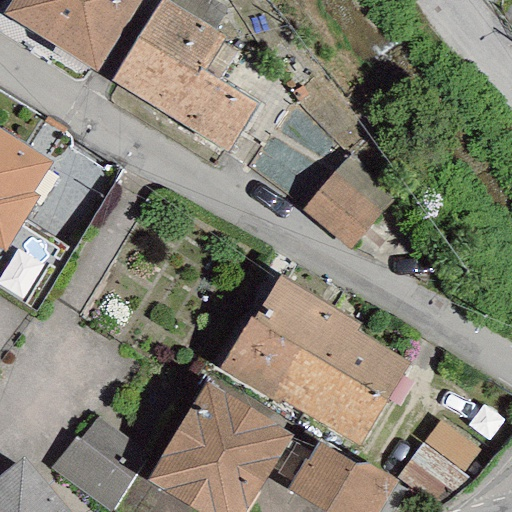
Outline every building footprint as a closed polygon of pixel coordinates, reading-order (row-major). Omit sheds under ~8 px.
[(92,63),(131,0),(20,0),(12,12),(92,63)] [(207,39),(224,11),(207,0),(168,0),(162,10),(207,39)] [(221,146),(247,105),(196,73),(215,43),(207,39),(162,10),(119,81),(221,146)] [(0,237),(15,214),(25,199),(17,195),(37,164),(0,140),(0,237)] [(351,245),(377,215),(332,177),(305,208),(351,245)] [(356,440),(401,371),(345,335),(348,330),(279,286),(228,366),(277,398),(281,392),(356,440)] [(211,511),(234,511),(278,438),(206,395),(156,479),(211,511)] [(110,511),(146,452),(96,416),(79,439),(74,435),(49,467),(108,511),(110,511)] [(437,508),(469,479),(459,472),(476,447),(439,418),(421,444),(394,481),(437,508)] [(350,468),(320,449),(296,489),(333,511),(369,511),(386,483),(360,467),(350,468)] [(57,511),(20,468),(0,485),(0,511),(57,511)]
